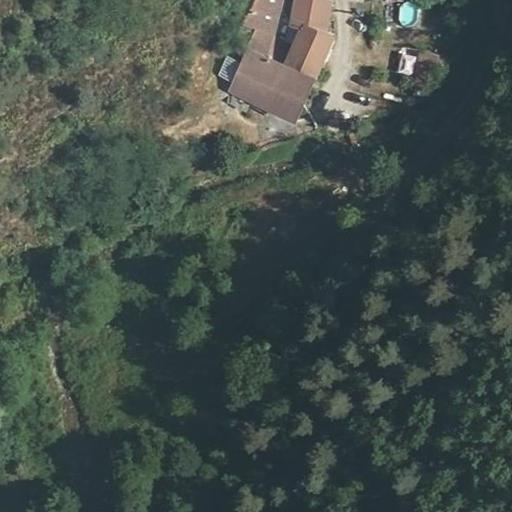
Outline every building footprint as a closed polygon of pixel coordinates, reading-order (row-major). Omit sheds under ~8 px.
[(279,0),(253,0),(242,23),(253,28),(271,35),(279,0)] [(253,28),(243,49),(300,71),(311,75),(330,33),(321,28),(330,0),(329,0),(296,0),(291,24),(302,27),(286,63),(266,54),(271,35),(253,28)] [(300,71),(243,49),(227,83),(295,113),(311,75),(300,71)] [(399,73),(414,75),(416,51),(401,50),(399,73)] [(438,76),(440,51),(419,50),(417,74),(438,76)]
